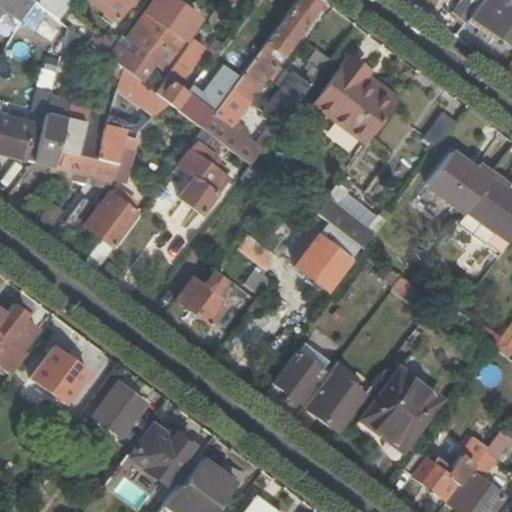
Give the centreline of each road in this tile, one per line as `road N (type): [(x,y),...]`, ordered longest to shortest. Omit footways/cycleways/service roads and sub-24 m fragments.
road 1 (tertiary): [(0,240),(362,511)]
road 2 (tertiary): [(511,111),(358,0)]
